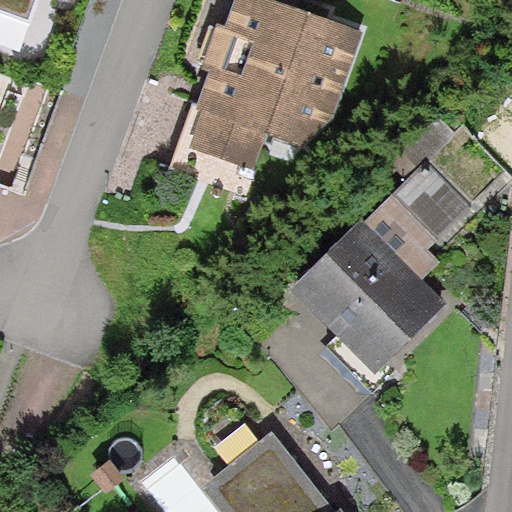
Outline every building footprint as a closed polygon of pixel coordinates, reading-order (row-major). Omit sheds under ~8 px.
[(0,0),(0,16),(30,27),(39,0),(0,0)] [(248,0),(221,0),(189,96),(262,121),(309,137),(345,33),(248,0)] [(238,191),(262,121),(189,96),(165,166),(238,191)] [(393,167),(408,183),(450,142),(436,126),(393,167)] [(366,223),(422,282),(440,265),(428,253),(439,242),(435,237),(498,178),(458,135),(450,142),(408,183),(366,223)] [(366,223),(298,288),(374,371),(445,306),(422,282),(366,223)] [(204,491),(220,511),(331,511),(328,508),(272,436),(204,491)] [(110,465),(95,476),(106,491),(122,479),(110,465)]
